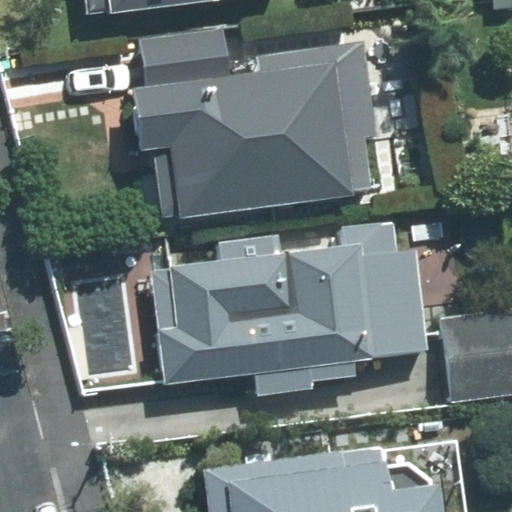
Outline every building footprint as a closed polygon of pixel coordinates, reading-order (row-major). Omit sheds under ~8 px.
[(494,74),(491,17),(455,19),(457,75),(494,74)] [(356,188),(347,59),(130,74),(138,202),(356,188)] [(392,267),(147,290),(155,375),(400,352),(392,267)] [(511,309),(433,319),(443,404),(511,395),(511,309)] [(335,458),(295,463),(189,480),(194,511),(441,511),(437,474),(409,449),(372,453),(371,452),(335,458)]
